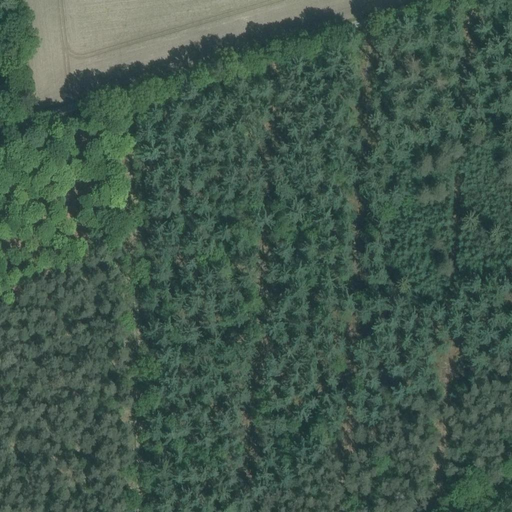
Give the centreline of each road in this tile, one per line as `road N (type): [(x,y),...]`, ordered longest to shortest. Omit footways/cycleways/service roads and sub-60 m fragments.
road 1 (track): [(445,0),(0,130)]
road 2 (track): [(131,511),(118,95)]
